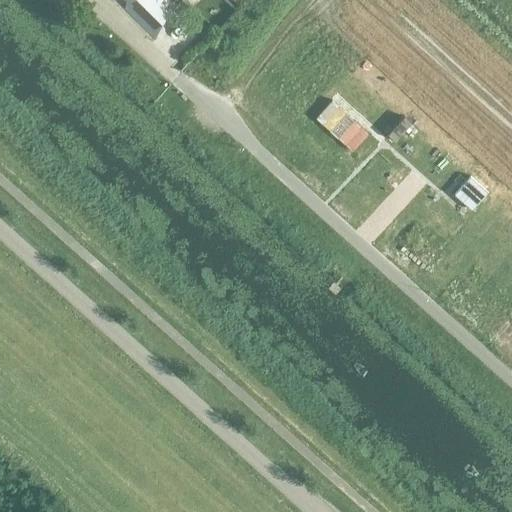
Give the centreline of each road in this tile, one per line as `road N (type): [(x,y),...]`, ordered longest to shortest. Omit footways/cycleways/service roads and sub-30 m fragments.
road 1 (unclassified): [(313,511),(0,231)]
road 2 (track): [(211,109),(303,0)]
